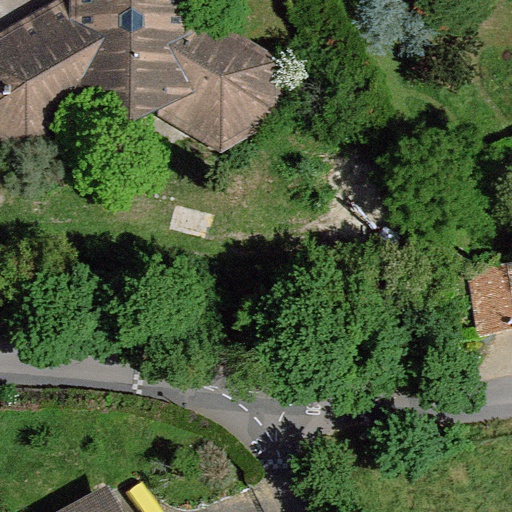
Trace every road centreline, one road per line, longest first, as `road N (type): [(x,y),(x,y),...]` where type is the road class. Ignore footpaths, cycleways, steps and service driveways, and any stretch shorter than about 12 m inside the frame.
road 1 (residential): [(0,369),(97,373),(262,399)]
road 2 (residential): [(262,399),(414,408),(511,401)]
road 3 (residential): [(262,399),(309,511)]
